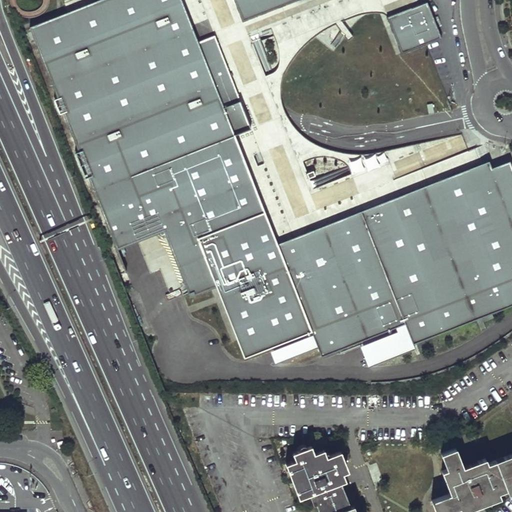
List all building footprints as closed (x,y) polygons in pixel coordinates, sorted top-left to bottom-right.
[(511,162),(511,159),(492,167),(488,159),(481,162),(276,240),(232,130),(250,123),(212,31),(197,38),(181,0),(82,0),(65,7),(28,23),(117,249),(137,241),(150,272),(160,270),(170,292),(179,290),(181,296),(215,284),(244,357),(310,331),(319,355),(405,323),(411,342),(511,300),(511,162)] [(234,0),(242,20),(295,0),(234,0)] [(418,4),(386,16),(401,53),(440,38),(426,1),(418,4)] [(315,502),(318,511),(351,511),(349,506),(340,481),(345,479),(341,469),(347,466),(341,450),(326,455),(324,449),(314,452),(311,444),(293,451),(295,459),(285,462),(288,470),(290,469),(297,488),(295,489),(298,496),(309,492),(313,503),(315,502)] [(454,448),(440,453),(446,469),(441,471),(443,478),(446,477),(452,492),(430,500),(435,511),(443,511),(459,506),(461,511),(469,508),(468,506),(492,497),(493,500),(500,497),(498,492),(506,489),(508,492),(511,490),(511,452),(487,462),(485,458),(478,461),(478,463),(462,469),(454,448)] [(290,469),(288,470),(295,489),(297,488),(290,469)]
